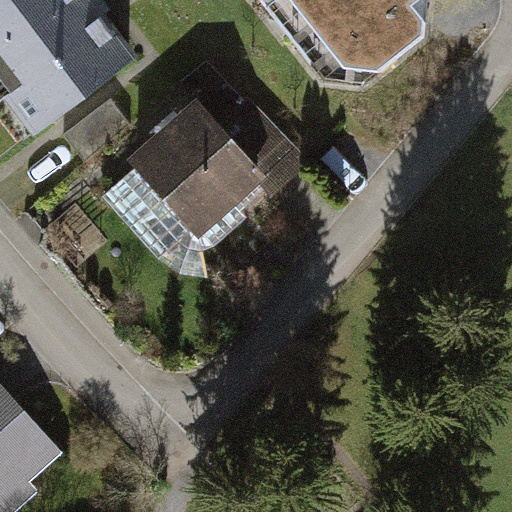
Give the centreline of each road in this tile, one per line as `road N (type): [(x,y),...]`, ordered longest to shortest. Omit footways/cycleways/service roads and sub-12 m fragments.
road 1 (residential): [(511,51),(243,362),(221,380),(178,395)]
road 2 (residential): [(0,259),(120,378),(178,395)]
